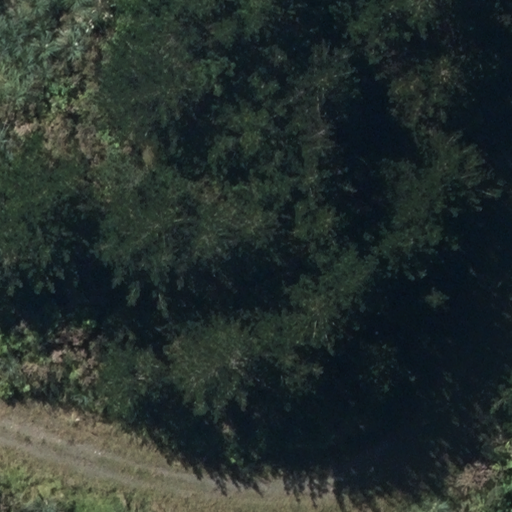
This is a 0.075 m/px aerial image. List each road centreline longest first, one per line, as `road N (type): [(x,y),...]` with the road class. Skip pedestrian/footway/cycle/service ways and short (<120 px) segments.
road 1 (track): [(0,409),(303,511)]
road 2 (track): [(390,511),(511,345)]
